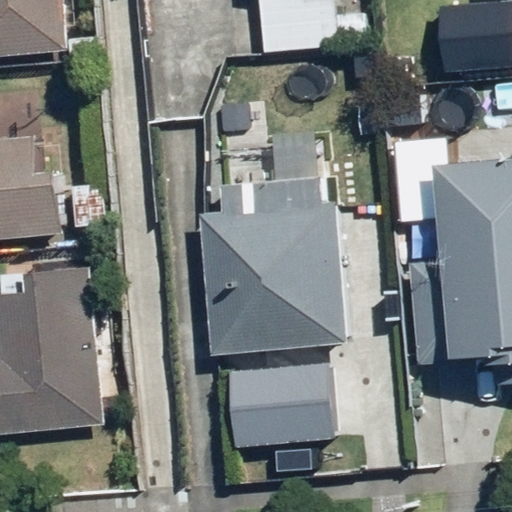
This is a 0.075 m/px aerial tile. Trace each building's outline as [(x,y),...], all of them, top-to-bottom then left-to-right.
[(0,0),(0,54),(74,49),(69,0),(0,0)] [(260,0),(262,16),(344,10),(343,0),(260,0)] [(372,110),(366,59),(295,68),(302,119),(372,110)] [(0,236),(70,231),(66,169),(44,171),(41,137),(0,139),(0,236)] [(222,349),(349,337),(333,170),(227,180),(230,211),(209,213),(222,349)] [(511,367),(511,194),(441,200),(457,373),(511,367)] [(0,431),(108,423),(96,266),(31,271),(33,290),(0,292),(0,341),(1,351),(0,350),(0,431)]
